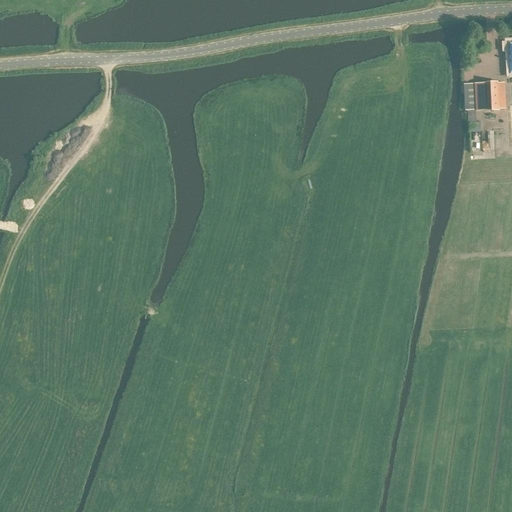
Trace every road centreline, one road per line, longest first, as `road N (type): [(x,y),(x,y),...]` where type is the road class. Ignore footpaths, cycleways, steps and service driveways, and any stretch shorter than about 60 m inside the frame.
road 1 (tertiary): [(511,7),(436,11),(109,62),(0,65)]
road 2 (track): [(0,283),(25,224),(103,115),(109,62)]
